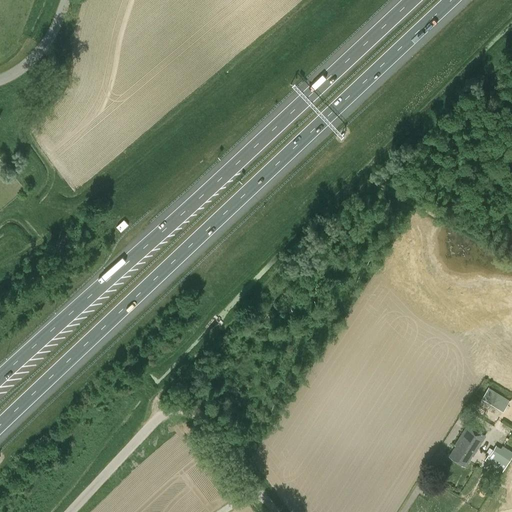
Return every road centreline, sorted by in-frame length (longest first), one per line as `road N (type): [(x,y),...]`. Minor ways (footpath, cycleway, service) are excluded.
road 1 (motorway): [(0,414),(447,0)]
road 2 (motorway): [(408,0),(0,378)]
road 3 (unclassified): [(275,511),(205,418),(186,409),(156,419),(69,511)]
